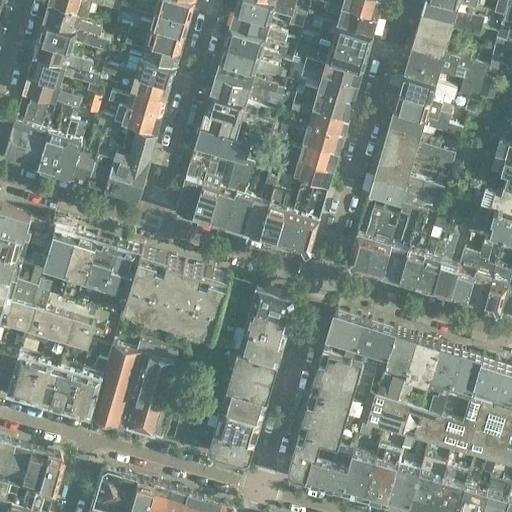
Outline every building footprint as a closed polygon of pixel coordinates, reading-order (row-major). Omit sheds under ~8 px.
[(54,0),(49,0),(44,16),(100,34),(101,29),(103,24),(80,16),(82,9),(54,0)] [(54,0),(82,9),(88,11),(91,0),(96,0),(120,8),(122,2),(122,0),(54,0)] [(153,11),(150,19),(186,30),(191,14),(155,3),(146,0),(122,0),(122,2),(130,4),(153,11)] [(146,0),(155,3),(191,14),(194,0),(146,0)] [(295,5),(279,0),(235,0),(235,3),(271,15),(274,8),(292,13),(295,5)] [(340,12),(338,19),(374,30),(379,13),(343,2),(338,0),(329,0),(328,8),(340,12)] [(338,0),(343,2),(379,13),(382,0),(338,0)] [(424,0),(422,7),(455,17),(455,16),(470,20),(482,24),(485,16),(472,12),(458,7),(459,0),(424,0)] [(497,0),(495,9),(505,11),(507,2),(507,0),(497,0)] [(505,11),(503,17),(511,19),(511,16),(511,3),(507,2),(505,11)] [(235,3),(230,20),(267,32),(286,38),(289,39),(296,41),(296,40),(297,35),(288,33),(289,29),(269,23),(271,15),(235,3)] [(305,16),(307,8),(295,5),(292,13),(289,21),(303,25),(305,16)] [(422,7),(417,24),(450,34),(453,25),(480,32),(482,24),(470,20),(455,16),(455,17),(422,7)] [(321,31),(333,35),(369,47),(374,30),(338,19),(326,15),(321,31)] [(44,16),(39,34),(72,44),(74,37),(97,44),(109,48),(112,37),(100,34),(44,16)] [(115,26),(129,30),(181,46),(186,30),(150,19),(148,27),(117,18),(115,26)] [(306,18),(303,25),(312,28),(314,21),(306,18)] [(230,20),(225,37),(262,49),(264,42),(283,48),(286,38),(267,32),(230,20)] [(510,24),(501,22),(498,33),(507,36),(510,24)] [(417,24),(412,41),(445,51),(471,57),(473,49),(448,42),(450,34),(417,24)] [(326,52),(328,52),(364,63),(369,47),(333,35),(321,31),(312,28),(303,25),(300,33),(313,37),(312,39),(328,44),(326,52)] [(100,34),(112,37),(114,33),(101,29),(100,34)] [(176,63),(181,46),(129,30),(126,39),(143,44),(141,52),(176,63)] [(72,44),(39,34),(34,51),(67,61),(93,70),(96,59),(70,52),(72,44)] [(508,38),(497,35),(493,51),(503,54),(508,38)] [(225,37),(220,54),(257,65),(276,71),(279,62),(260,56),(262,49),(225,37)] [(289,39),(285,56),(292,58),(295,50),(297,42),(298,41),(296,40),(296,41),(289,39)] [(412,41),(407,58),(440,68),(455,72),(457,64),(466,68),(459,91),(479,98),(481,92),(487,71),(490,62),(471,57),(445,51),(412,41)] [(67,61),(34,51),(29,69),(62,79),(64,72),(90,80),(87,87),(96,90),(101,72),(93,70),(67,61)] [(504,54),(503,54),(493,51),(490,60),(501,64),(504,54)] [(172,79),(176,63),(141,52),(139,59),(122,54),(119,63),(172,79)] [(305,62),(324,69),(359,81),(364,63),(328,52),(326,60),(307,54),(305,62)] [(220,54),(215,71),(283,92),(285,84),(278,82),(279,80),(255,73),(257,65),(220,54)] [(405,68),(436,78),(437,78),(440,68),(407,58),(405,68)] [(134,77),(132,85),(167,95),(172,79),(119,63),(105,59),(104,62),(103,68),(117,72),(134,77)] [(321,78),(319,85),(355,96),(359,81),(324,69),(305,62),(302,72),(321,78)] [(279,65),(277,71),(286,74),(288,68),(279,65)] [(405,68),(400,85),(445,100),(447,93),(454,95),(458,85),(437,78),(436,78),(405,68)] [(29,69),(24,87),(27,88),(33,89),(41,92),(50,95),(65,100),(74,103),(80,104),(82,94),(60,87),(62,79),(29,69)] [(215,71),(210,87),(247,98),(250,91),(280,101),(283,92),(215,71)] [(495,73),(487,71),(481,92),(489,94),(495,73)] [(295,95),(314,101),(350,113),(355,96),(319,85),(305,81),(303,89),(297,88),(295,95)] [(127,102),(127,101),(162,112),(167,95),(132,85),(130,92),(113,87),(110,97),(120,100),(127,102)] [(400,85),(395,102),(427,112),(443,117),(453,120),(456,112),(443,108),(445,100),(400,85)] [(210,87),(206,103),(274,125),(276,116),(245,106),(247,98),(210,87)] [(9,153),(21,157),(41,92),(33,89),(29,100),(28,100),(24,116),(20,114),(20,115),(16,114),(6,148),(9,153)] [(41,92),(21,157),(39,163),(50,124),(42,122),(50,95),(41,92)] [(103,94),(95,92),(90,108),(98,110),(103,94)] [(311,111),(309,119),(345,130),(350,113),(314,101),(295,95),(292,105),(311,111)] [(478,103),(479,99),(479,98),(469,95),(466,106),(476,109),(478,103)] [(50,124),(39,163),(55,168),(74,103),(65,100),(57,126),(50,124)] [(115,116),(123,118),(125,119),(141,124),(142,123),(157,128),(162,112),(127,101),(127,102),(120,100),(115,115),(115,116)] [(395,102),(390,119),(422,129),(425,121),(461,134),(464,124),(453,120),(443,117),(427,112),(395,102)] [(74,103),(55,168),(72,173),(82,139),(84,134),(75,132),(80,117),(77,115),(80,104),(74,103)] [(206,103),(201,120),(252,137),(255,128),(271,133),(274,125),(206,103)] [(494,108),(478,103),(476,109),(475,112),(491,117),(494,108)] [(82,139),(72,173),(88,178),(107,112),(102,111),(97,127),(95,127),(90,142),(82,139)] [(107,112),(88,178),(106,184),(118,142),(118,141),(110,138),(114,127),(112,126),(115,116),(115,115),(107,112)] [(118,142),(106,184),(134,193),(139,190),(157,128),(142,123),(141,124),(125,119),(121,130),(126,132),(123,143),(118,142)] [(279,129),(304,137),(340,147),(345,130),(309,119),(307,127),(282,119),(279,129)] [(390,119),(385,136),(453,159),(456,150),(420,138),(422,129),(390,119)] [(238,153),(245,155),(246,155),(252,137),(201,120),(195,139),(221,147),(238,153)] [(498,138),(486,134),(483,143),(496,147),(498,138)] [(496,147),(506,151),(511,152),(511,137),(510,137),(510,138),(500,135),(498,140),(496,147)] [(385,136),(380,153),(412,164),(414,156),(440,164),(438,172),(447,175),(453,159),(385,136)] [(301,145),(282,139),(280,147),(335,164),(340,147),(304,137),(301,145)] [(460,137),(458,144),(468,147),(470,140),(460,137)] [(190,156),(186,171),(177,201),(180,207),(193,211),(209,156),(217,158),(221,147),(195,139),(190,156)] [(458,144),(456,150),(452,162),(467,166),(473,149),(468,147),(458,144)] [(294,171),(296,171),(303,174),(329,183),(335,164),(280,147),(277,156),(297,162),(294,171)] [(493,161),(502,164),(509,166),(505,177),(511,179),(511,152),(506,151),(496,147),(493,161)] [(219,180),(210,216),(226,221),(245,155),(238,153),(229,183),(219,180)] [(380,153),(375,171),(407,181),(423,186),(443,192),(446,184),(425,178),(425,177),(410,172),(412,164),(380,153)] [(245,155),(226,221),(243,227),(253,191),(247,189),(256,159),(246,155),(245,155)] [(209,156),(193,211),(210,216),(219,180),(213,178),(219,159),(217,158),(209,156)] [(270,196),(259,232),(276,237),(286,202),(280,200),(284,185),(283,184),(287,169),(280,166),(277,174),(270,197),(270,196)] [(375,171),(370,189),(377,191),(387,194),(402,199),(404,199),(418,203),(423,186),(407,181),(375,171)] [(253,191),(243,227),(259,232),(270,196),(270,197),(277,174),(269,172),(262,194),(253,191)] [(286,202),(276,237),(306,247),(312,244),(329,183),(303,174),(302,180),(294,204),(286,202)] [(482,196),(491,200),(511,205),(511,179),(505,177),(502,189),(495,186),(495,187),(486,185),(482,196)] [(362,229),(358,227),(350,254),(353,261),(365,265),(375,232),(383,207),(387,194),(377,191),(366,229),(362,228),(362,229)] [(479,210),(487,213),(494,215),(491,227),(504,231),(511,233),(511,205),(491,200),(482,196),(480,205),(479,210)] [(393,237),(383,270),(400,276),(421,204),(418,203),(404,199),(401,209),(408,211),(400,240),(393,237)] [(0,223),(26,231),(51,240),(57,218),(0,200),(0,223)] [(421,204),(400,276),(417,281),(427,246),(419,243),(420,239),(424,240),(426,232),(423,231),(429,207),(421,204)] [(375,232),(365,265),(383,270),(393,237),(397,222),(389,219),(392,210),(383,207),(375,232)] [(427,246),(417,281),(434,286),(443,253),(451,228),(453,221),(454,215),(437,210),(434,223),(442,225),(435,251),(427,248),(428,246),(427,246)] [(46,259),(45,261),(44,264),(65,270),(67,266),(79,225),(57,218),(48,252),(46,259)] [(0,223),(0,246),(19,252),(26,231),(0,223)] [(67,266),(65,270),(59,290),(80,297),(87,273),(99,231),(79,225),(67,266)] [(443,253),(434,286),(451,292),(460,259),(452,256),(460,231),(451,228),(443,253)] [(99,231),(87,273),(80,297),(100,304),(103,296),(108,279),(120,238),(99,231)] [(511,243),(511,233),(504,231),(502,240),(511,243)] [(460,259),(451,292),(467,297),(484,239),(485,238),(476,235),(469,261),(460,259)] [(120,238),(108,279),(103,296),(123,302),(125,300),(142,245),(120,238)] [(484,239),(467,297),(485,302),(494,269),(496,260),(489,257),(493,243),(484,239)] [(230,273),(142,245),(125,300),(213,328),(230,273)] [(0,246),(0,268),(14,273),(19,252),(0,246)] [(37,258),(45,261),(46,259),(48,252),(35,248),(32,256),(37,258)] [(41,274),(45,261),(37,258),(31,279),(39,281),(41,274)] [(494,269),(485,302),(497,306),(503,303),(511,275),(511,269),(511,264),(496,260),(494,269)] [(0,268),(0,291),(32,301),(34,297),(39,281),(14,273),(0,268)] [(41,274),(39,281),(39,284),(51,288),(54,278),(41,274)] [(257,281),(251,303),(290,315),(295,298),(293,292),(257,281)] [(0,291),(0,317),(1,318),(5,319),(26,326),(47,332),(56,335),(89,345),(96,320),(64,311),(65,308),(97,317),(100,304),(80,297),(59,290),(51,288),(43,285),(38,299),(34,297),(32,301),(0,291)] [(230,288),(228,296),(237,299),(240,291),(230,288)] [(251,303),(245,324),(284,335),(290,315),(251,303)] [(335,306),(327,330),(343,335),(350,311),(335,306)] [(231,312),(222,309),(218,319),(228,322),(231,312)] [(350,311),(343,335),(358,340),(366,316),(350,311)] [(366,316),(358,340),(373,345),(381,320),(366,316)] [(381,320),(373,345),(389,350),(396,325),(381,320)] [(245,324),(239,344),(278,356),(284,335),(245,324)] [(396,325),(389,350),(385,364),(395,367),(389,386),(387,394),(398,398),(406,371),(418,332),(396,325)] [(47,332),(26,326),(24,333),(45,340),(47,332)] [(389,350),(373,345),(358,340),(343,335),(327,330),(323,344),(363,356),(378,361),(385,364),(389,350)] [(20,346),(22,341),(24,333),(15,331),(12,343),(20,346)] [(56,335),(47,332),(45,340),(45,342),(54,344),(56,335)] [(418,332),(406,371),(398,398),(408,401),(409,396),(416,375),(428,379),(440,339),(418,332)] [(104,371),(92,412),(162,432),(163,429),(164,429),(171,405),(163,402),(175,358),(178,348),(140,337),(138,346),(114,339),(108,356),(104,371)] [(440,339),(428,379),(429,379),(430,378),(440,381),(437,391),(433,390),(428,407),(442,411),(445,399),(450,384),(461,345),(440,339)] [(20,347),(15,365),(8,387),(29,394),(43,347),(22,341),(20,346),(20,347)] [(240,345),(228,383),(267,395),(278,356),(239,344),(240,345)] [(363,356),(323,344),(311,386),(350,398),(363,356)] [(450,384),(472,391),(473,390),(475,381),(474,381),(483,352),(461,345),(450,384)] [(43,347),(29,394),(50,400),(63,353),(43,347)] [(0,360),(4,362),(15,365),(18,354),(0,348),(0,360)] [(475,381),(473,390),(463,418),(454,415),(442,411),(428,407),(420,405),(408,401),(398,398),(387,394),(376,391),(366,420),(406,431),(415,434),(451,444),(460,447),(477,452),(506,359),(483,352),(474,381),(475,381)] [(63,353),(50,400),(70,406),(84,359),(63,353)] [(84,359),(70,406),(92,412),(104,371),(108,356),(99,354),(94,362),(84,359)] [(477,452),(495,457),(511,461),(511,444),(508,444),(511,430),(511,361),(506,359),(477,452)] [(15,365),(4,362),(0,377),(0,385),(8,387),(15,365)] [(222,403),(222,404),(261,416),(267,395),(228,383),(222,403)] [(378,391),(387,394),(389,386),(380,383),(378,391)] [(350,398),(311,386),(288,465),(290,470),(306,474),(313,450),(333,456),(350,398)] [(366,403),(371,389),(365,387),(361,401),(366,403)] [(458,403),(445,399),(442,411),(454,415),(458,403)] [(361,420),(366,403),(361,401),(356,418),(361,420)] [(219,413),(216,425),(255,436),(261,416),(222,404),(219,413)] [(200,418),(203,408),(194,406),(191,416),(190,418),(199,421),(200,418)] [(250,454),(255,436),(216,425),(210,446),(245,457),(250,454)] [(187,429),(184,438),(192,441),(194,431),(187,429)] [(406,431),(402,444),(411,446),(415,434),(406,431)] [(0,434),(0,484),(3,475),(13,439),(0,434)] [(13,439),(3,475),(0,484),(0,497),(5,500),(11,477),(19,479),(30,443),(13,439)] [(313,450),(306,474),(341,484),(353,445),(353,444),(338,440),(333,456),(313,450)] [(379,440),(375,451),(364,491),(386,497),(398,458),(401,446),(379,440)] [(30,443),(19,479),(28,482),(22,504),(30,506),(47,448),(30,443)] [(353,445),(341,484),(364,491),(375,451),(353,445)] [(60,452),(47,448),(30,506),(38,509),(45,487),(53,490),(62,456),(60,452)] [(491,468),(495,457),(486,454),(483,466),(491,468)] [(398,458),(386,497),(408,504),(420,464),(398,458)] [(443,471),(431,510),(436,511),(454,511),(464,477),(466,477),(467,472),(469,467),(447,461),(444,471),(443,471)] [(420,464),(408,504),(431,510),(443,471),(420,464)] [(118,469),(106,465),(100,468),(91,500),(101,503),(98,511),(88,511),(106,511),(108,505),(118,469)] [(135,474),(118,469),(108,505),(106,511),(115,511),(116,509),(124,511),(135,474)] [(464,477),(454,511),(478,511),(488,479),(467,472),(466,477),(464,477)] [(135,474),(124,511),(125,511),(126,510),(132,511),(142,511),(152,479),(135,474)] [(488,479),(478,511),(502,511),(509,490),(511,482),(489,475),(488,479)] [(152,479),(142,511),(160,511),(168,483),(152,479)] [(168,483),(160,511),(178,511),(185,488),(168,483)] [(185,488),(178,511),(196,511),(202,493),(185,488)] [(511,511),(511,491),(509,490),(502,511),(511,511)] [(202,493),(196,511),(215,511),(219,498),(202,493)] [(0,511),(46,511),(47,511),(46,511),(40,509),(38,509),(30,506),(22,504),(10,500),(5,500),(0,497),(0,511)] [(219,498),(215,511),(233,511),(235,507),(233,502),(219,498)]
